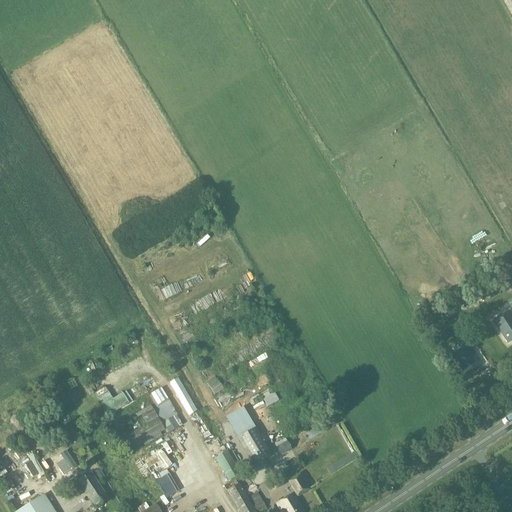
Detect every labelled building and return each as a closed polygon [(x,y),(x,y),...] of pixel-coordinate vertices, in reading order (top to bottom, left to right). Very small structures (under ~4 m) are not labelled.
[(486,299),(511,283),(511,279),(509,274),(481,290),(486,299)] [(162,292),(155,295),(157,301),(164,299),(162,292)] [(511,316),(510,313),(495,322),(509,343),(511,341),(511,316)] [(231,342),(193,354),(196,363),(198,362),(202,375),(225,368),(223,361),(235,357),(231,342)] [(469,349),(453,359),(465,377),(481,367),(469,349)] [(99,361),(103,367),(108,364),(104,357),(99,361)] [(255,368),(258,376),(265,373),(261,365),(255,368)] [(216,375),(204,381),(210,393),(222,387),(216,375)] [(86,385),(89,389),(99,383),(96,379),(86,385)] [(174,381),(170,384),(179,400),(189,417),(193,414),(197,412),(187,395),(178,379),(174,381)] [(92,395),(95,399),(105,393),(103,388),(92,395)] [(162,389),(152,396),(158,406),(168,399),(162,389)] [(265,406),(274,402),(270,395),(261,399),(265,406)] [(111,401),(100,407),(106,417),(117,411),(111,401)] [(311,441),(337,425),(332,416),(316,425),(315,423),(304,429),(311,441)] [(127,452),(143,444),(145,447),(162,437),(161,433),(165,431),(158,418),(120,440),(127,452)] [(196,430),(203,425),(199,419),(192,424),(196,430)] [(163,433),(166,439),(175,434),(172,428),(163,433)] [(238,439),(254,467),(272,456),(256,428),(238,439)] [(271,434),(275,441),(280,439),(276,431),(271,434)] [(188,440),(162,463),(171,473),(173,471),(186,485),(209,464),(188,440)] [(281,457),(292,451),(287,442),(276,449),(281,457)] [(33,478),(42,474),(32,451),(22,456),(33,478)] [(84,457),(89,468),(98,464),(94,453),(84,457)] [(216,460),(229,483),(241,476),(228,453),(216,460)] [(0,457),(0,472),(4,480),(11,476),(0,457)] [(153,457),(135,469),(146,487),(165,476),(153,457)] [(298,498),(311,491),(301,473),(288,480),(289,481),(288,482),(296,498),(298,497),(298,498)] [(78,483),(95,509),(105,502),(107,504),(112,501),(110,498),(108,499),(92,474),(78,483)] [(172,490),(177,488),(172,476),(167,478),(172,490)] [(239,511),(255,511),(239,485),(227,492),(239,511)] [(249,499),(256,511),(265,511),(267,511),(258,494),(249,499)] [(303,511),(293,495),(277,504),(281,511),(303,511)] [(54,511),(45,496),(19,511),(54,511)] [(160,511),(157,507),(151,511),(146,503),(138,509),(139,511),(160,511)]
